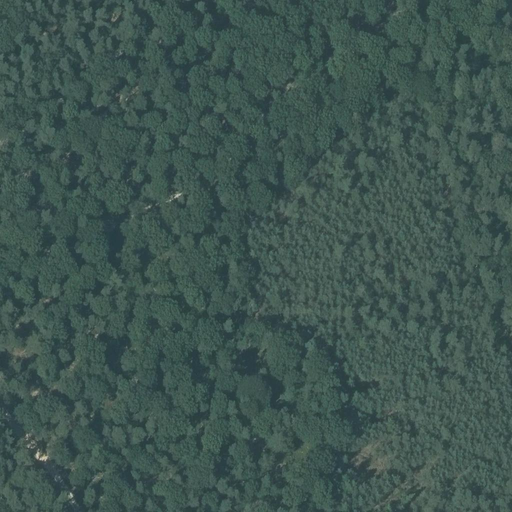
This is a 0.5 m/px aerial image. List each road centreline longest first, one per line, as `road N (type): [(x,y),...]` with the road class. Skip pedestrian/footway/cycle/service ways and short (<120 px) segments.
road 1 (track): [(0,287),(418,62),(494,1)]
road 2 (track): [(0,408),(76,511)]
